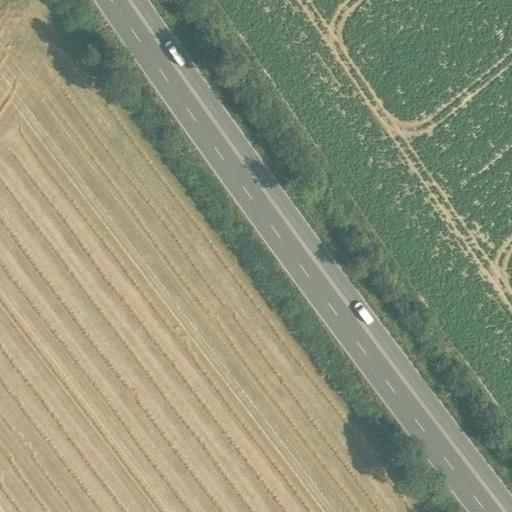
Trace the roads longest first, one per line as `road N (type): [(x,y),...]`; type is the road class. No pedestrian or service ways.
road 1 (trunk): [(120,0),(371,351),(497,511)]
road 2 (track): [(511,420),(216,0)]
